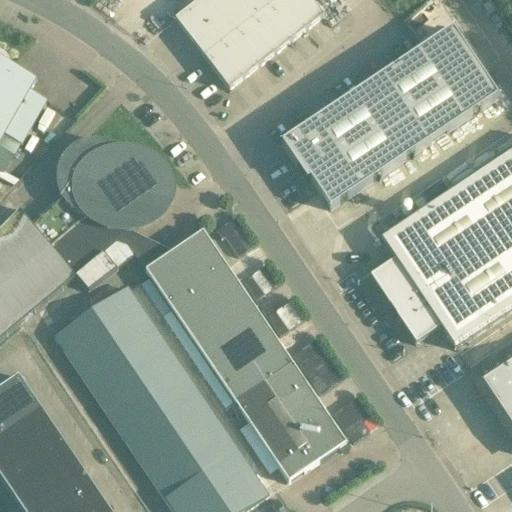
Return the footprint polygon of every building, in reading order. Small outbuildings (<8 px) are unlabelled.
[(205,0),(175,23),(229,93),(323,20),(308,0),(205,0)] [(452,34),(281,148),(306,186),(310,184),(330,214),(498,102),(452,34)] [(0,144),(4,138),(21,148),(47,103),(29,93),(36,83),(10,68),(10,65),(9,63),(8,61),(6,58),(3,56),(0,54),(0,144)] [(19,212),(0,231),(0,343),(77,279),(89,294),(133,257),(150,243),(126,232),(136,228),(144,222),(150,215),(155,205),(156,195),(155,185),(152,175),(146,167),(138,161),(111,147),(100,144),(90,144),(79,147),(70,153),(62,161),(58,170),(56,181),(57,191),(61,202),(30,227),(18,216),(20,214),(19,212)] [(415,348),(440,331),(455,353),(511,314),(511,153),(380,242),(394,263),(370,280),(415,348)] [(150,243),(133,257),(190,341),(234,407),(292,368),(247,302),(202,236),(173,255),(150,243)] [(250,511),(268,500),(167,351),(128,292),(55,341),(94,401),(170,511),(250,511)] [(511,359),(473,385),(511,443),(511,359)] [(292,368),(234,407),(288,487),(346,448),(292,368)] [(108,511),(19,380),(0,392),(0,480),(21,511),(108,511)]
